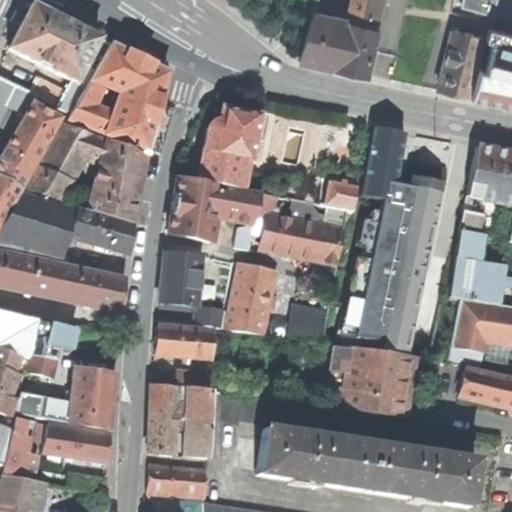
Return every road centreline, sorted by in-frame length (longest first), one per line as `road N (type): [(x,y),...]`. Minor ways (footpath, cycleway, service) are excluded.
road 1 (residential): [(205,37),(151,242),(126,511)]
road 2 (tertiary): [(511,128),(279,79),(205,37)]
